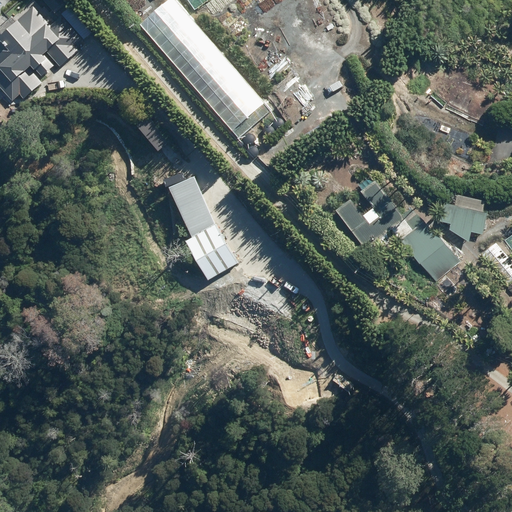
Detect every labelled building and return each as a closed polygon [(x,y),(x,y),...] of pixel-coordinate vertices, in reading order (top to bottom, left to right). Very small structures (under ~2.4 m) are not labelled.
[(173,0),(165,0),(138,24),(237,138),(269,110),(173,0)] [(0,89),(11,101),(19,94),(23,99),(41,82),(33,72),(35,70),(41,77),(53,66),(43,54),(46,52),(59,67),(76,51),(71,46),(79,39),(67,25),(55,35),(48,27),(50,26),(33,6),(15,21),(12,17),(0,27),(0,89)] [(166,136),(149,119),(137,130),(154,147),(166,136)] [(412,229),(375,179),(358,191),(371,209),(362,216),(349,198),(334,209),(364,250),(390,230),(412,257),(414,256),(434,282),(459,262),(437,234),(432,238),(420,223),(412,229)] [(487,213),(444,203),(439,221),(450,223),(449,230),(468,242),(470,232),(482,235),(487,213)] [(190,232),(208,222),(204,213),(186,223),(190,232)] [(183,241),(206,280),(236,262),(213,223),(183,241)] [(511,279),(511,263),(495,243),(480,255),(506,285),(511,279)]
